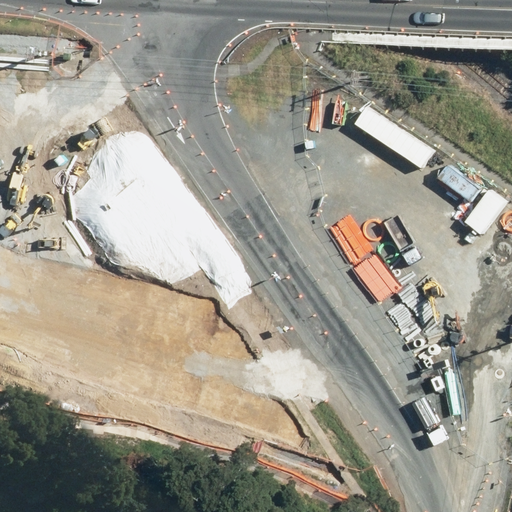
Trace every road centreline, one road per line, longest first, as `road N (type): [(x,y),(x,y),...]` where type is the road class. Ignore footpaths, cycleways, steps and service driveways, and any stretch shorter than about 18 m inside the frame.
road 1 (tertiary): [(0,307),(370,416),(413,460),(431,511)]
road 2 (primary): [(511,9),(149,0)]
